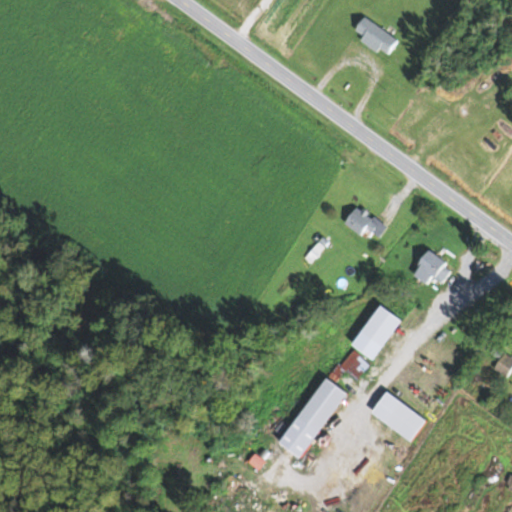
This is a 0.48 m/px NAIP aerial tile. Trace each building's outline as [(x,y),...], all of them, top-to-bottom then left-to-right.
[(355,32),(387,57),(399,41),(366,16),(355,32)] [(379,238),(388,227),(360,205),(346,222),(362,235),(368,229),(379,238)] [(441,283),(453,268),(430,251),(413,273),(428,285),(433,277),(441,283)] [(359,377),(370,366),(357,353),(346,364),(359,377)] [(495,369),(507,377),(511,370),(511,358),(506,354),(495,369)] [(303,459),(348,392),(326,377),(281,445),(303,459)] [(385,422),(412,442),(428,421),(402,401),(385,422)]
